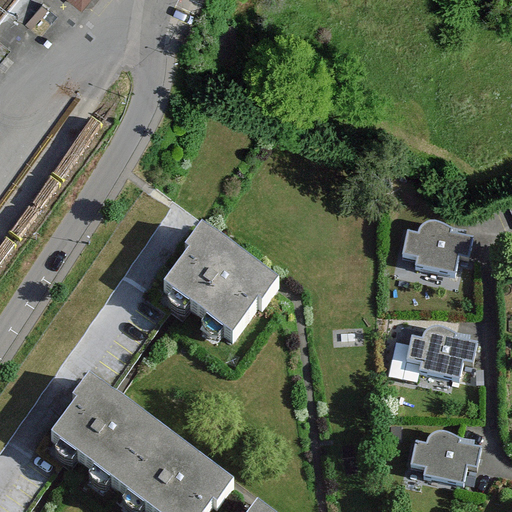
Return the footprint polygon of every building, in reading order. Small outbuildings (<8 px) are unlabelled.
[(70,0),(83,10),(91,0),(70,0)] [(459,260),(469,263),(472,242),(451,237),(451,233),(437,226),(432,226),(427,227),(423,230),(420,233),(419,238),(408,236),(403,259),(417,262),(416,270),(455,278),(459,260)] [(269,286),(190,228),(149,283),(229,341),(269,286)] [(463,366),(472,367),(477,347),(455,342),(456,338),(440,331),(436,331),(431,332),(427,334),(425,337),(423,339),(422,343),(412,341),(408,364),(421,367),(421,374),(458,383),(463,366)] [(80,379),(36,436),(135,511),(207,511),(225,490),(80,379)] [(468,471),(476,472),(481,453),(460,448),(460,443),(445,437),(440,436),(437,436),(430,441),(428,445),(427,449),(417,447),(411,469),(426,472),(424,480),(463,488),(468,471)]
